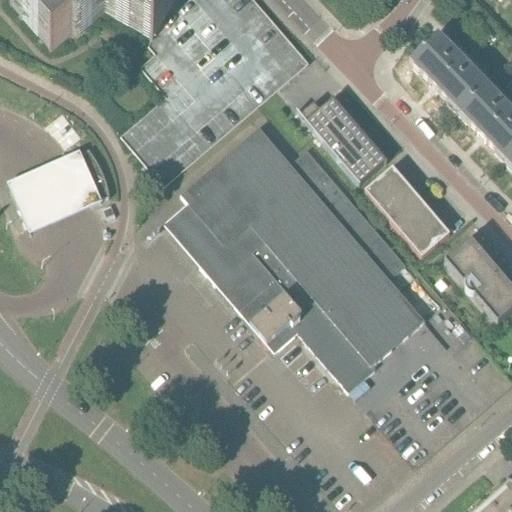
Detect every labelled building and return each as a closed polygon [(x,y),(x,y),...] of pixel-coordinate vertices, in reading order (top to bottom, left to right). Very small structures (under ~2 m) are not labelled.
[(18,0),(9,8),(50,56),(99,14),(152,44),(176,0),(18,0)] [(458,116),(486,89),(437,39),(409,66),(458,116)] [(506,167),(511,161),(511,116),(486,89),(458,116),(506,167)] [(359,190),(387,166),(332,102),(318,115),(313,109),(299,120),(359,190)] [(290,330),(348,398),(375,375),(372,372),(424,327),(388,285),(405,270),(357,215),(306,155),(290,169),(259,133),(180,201),(187,210),(164,231),(244,323),(267,350),(290,330)] [(107,193),(106,188),(98,169),(95,165),(94,161),(88,154),(81,162),(74,169),(88,203),(99,203),(109,203),(109,197),(107,193)] [(53,173),(6,193),(29,245),(76,225),(102,213),(79,161),(69,166),(53,173)] [(364,196),(422,263),(449,239),(392,172),(364,196)] [(479,308),(497,329),(511,315),(511,294),(505,286),(486,264),(470,245),(444,267),(461,286),(479,308)] [(511,511),(511,496),(505,488),(478,511),(511,511)]
